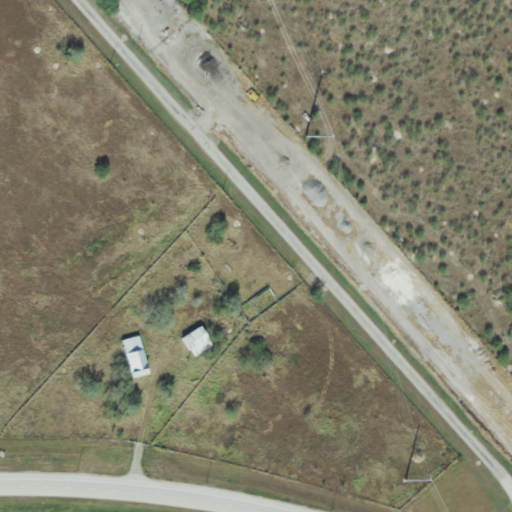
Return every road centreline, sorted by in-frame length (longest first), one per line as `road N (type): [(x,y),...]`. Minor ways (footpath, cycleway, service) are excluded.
road 1 (residential): [(511,489),(78,0)]
road 2 (trunk): [(260,511),(85,489),(0,489)]
